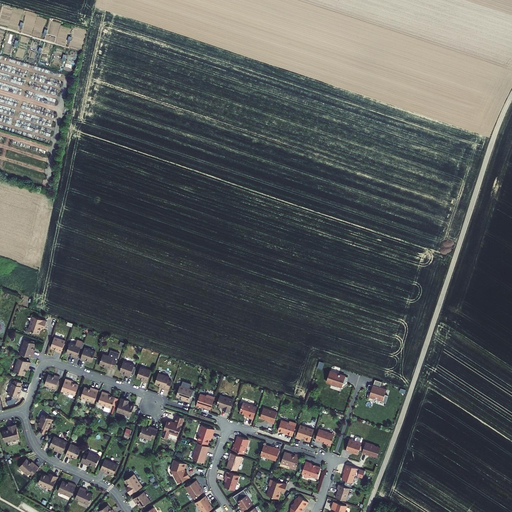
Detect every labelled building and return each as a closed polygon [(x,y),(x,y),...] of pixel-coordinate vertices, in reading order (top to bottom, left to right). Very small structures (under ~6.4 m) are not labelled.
[(28,330),(39,334),(41,328),(41,326),(44,327),(47,321),(33,316),(28,330)] [(57,352),(61,353),(62,350),(63,348),(63,346),(64,343),(65,341),(54,337),(51,348),(56,350),(58,350),(57,352)] [(20,353),(32,358),(34,351),(33,350),(33,349),(35,343),(34,343),(30,342),(25,340),(20,353)] [(77,340),(76,344),(70,342),(70,343),(68,350),(66,353),(72,355),(73,355),(73,357),(77,358),(83,342),(77,340)] [(85,348),(80,360),(84,361),(85,359),(86,360),(92,362),(96,351),(85,348)] [(107,367),(108,366),(111,367),(114,368),(119,353),(111,350),(109,356),(103,354),(99,365),(107,367)] [(28,369),(31,362),(18,358),(14,372),(24,375),(26,370),(27,368),(28,369)] [(126,376),(130,377),(134,365),(123,361),(120,371),(125,373),(127,374),(126,376)] [(143,381),(147,383),(151,371),(140,367),(137,377),(142,379),(144,380),(143,381)] [(332,383),(331,384),(336,386),(337,385),(342,387),(343,383),(345,384),(348,377),(342,375),(341,376),(338,375),(339,374),(330,371),(326,382),(332,383)] [(158,373),(155,384),(162,386),(161,388),(169,390),(172,381),(168,379),(169,377),(158,373)] [(56,389),(60,376),(56,375),(56,377),(54,376),(49,374),(45,385),(56,389)] [(72,381),(65,378),(61,391),(75,395),(78,385),(73,383),(71,382),(72,381)] [(8,394),(19,397),(21,390),(20,389),(21,386),(22,382),(15,380),(13,384),(12,383),(8,394)] [(183,400),(189,402),(191,398),(192,395),(193,391),(193,390),(189,389),(191,384),(183,381),(181,386),(180,386),(176,396),(182,398),(183,399),(183,400)] [(373,385),(369,384),(367,389),(371,390),(369,397),(375,399),(375,398),(381,400),(380,401),(386,403),(388,396),(385,395),(387,390),(380,387),(373,385)] [(94,402),(99,390),(92,388),(92,389),(90,389),(84,387),(81,397),(94,402)] [(109,393),(102,391),(98,403),(111,408),(115,397),(110,395),(108,395),(109,393)] [(211,410),(215,397),(208,395),(206,395),(201,394),(200,395),(196,406),(202,407),(202,406),(205,407),(205,408),(211,410)] [(229,412),(234,400),(220,395),(217,405),(223,408),(223,410),(229,412)] [(129,400),(121,398),(116,411),(130,416),(134,405),(128,403),(129,400)] [(247,417),(253,419),(257,407),(243,402),(240,412),(247,415),(247,417)] [(268,421),(274,423),(278,412),(264,408),(260,418),(268,420),(268,421)] [(41,432),(44,433),(46,429),(48,426),(49,426),(53,419),(42,414),(38,425),(43,427),(41,432)] [(184,418),(177,416),(175,422),(167,420),(162,436),(168,438),(168,437),(169,433),(177,436),(178,436),(184,418)] [(281,420),(278,430),(286,433),(286,434),(292,436),(297,423),(289,421),(289,423),(281,420)] [(19,438),(16,424),(9,426),(10,429),(9,429),(2,431),(5,442),(19,438)] [(150,428),(143,425),(139,436),(150,440),(151,437),(155,438),(158,429),(151,426),(150,428)] [(300,425),(296,437),(301,439),(302,438),(305,439),(304,440),(310,441),(314,430),(300,425)] [(200,434),(198,441),(208,444),(210,437),(212,438),(215,430),(203,426),(202,429),(201,429),(200,433),(200,434)] [(330,446),(333,437),(332,435),(326,432),(326,431),(321,430),(319,429),(316,439),(322,442),(323,441),(325,442),(326,443),(325,444),(330,446)] [(56,451),(62,454),(67,442),(54,436),(50,446),(55,449),(56,449),(56,451)] [(238,436),(236,441),(235,444),(234,444),(232,450),(244,454),(246,447),(247,446),(248,444),(247,443),(249,439),(238,436)] [(356,438),(355,440),(349,439),(346,451),(351,452),(354,451),(354,452),(358,453),(359,451),(360,447),(362,440),(361,439),(358,437),(356,438)] [(366,442),(362,453),(367,455),(368,454),(377,457),(380,448),(374,446),(374,445),(366,442)] [(71,443),(65,455),(69,457),(70,455),(71,456),(77,458),(81,448),(71,443)] [(204,463),(209,447),(198,443),(193,459),(204,463)] [(276,460),(280,449),(273,447),(264,444),(260,455),(276,460)] [(292,454),(285,451),(281,463),(290,466),(290,468),(296,470),(300,455),(295,454),(295,456),(293,456),(293,455),(292,454)] [(85,453),(81,462),(88,465),(88,464),(90,464),(95,467),(100,456),(89,452),(88,454),(85,453)] [(229,460),(227,467),(237,470),(240,463),(242,456),(231,453),(229,459),(229,460)] [(33,475),(39,467),(33,462),(32,464),(31,463),(26,459),(19,467),(28,475),(30,473),(33,475)] [(105,459),(100,471),(106,473),(107,472),(108,472),(114,475),(118,465),(105,459)] [(185,467),(186,464),(174,460),(173,465),(173,466),(172,470),(174,474),(173,474),(175,480),(178,480),(177,481),(178,483),(190,477),(186,470),(185,471),(184,469),(184,468),(185,468),(185,467)] [(313,464),(306,462),(305,463),(302,473),(304,474),(304,475),(309,477),(311,476),(317,478),(321,467),(316,466),(315,466),(312,465),(313,464)] [(365,471),(346,464),(344,472),(345,472),(345,474),(344,474),(342,479),(353,482),(355,474),(363,477),(365,471)] [(234,490),(239,475),(227,471),(225,478),(227,479),(224,487),(234,490)] [(52,490),(58,477),(50,473),(49,476),(43,473),(38,484),(52,490)] [(126,489),(130,494),(142,487),(134,474),(125,480),(128,485),(129,487),(126,489)] [(285,491),(287,484),(271,479),(269,484),(270,486),(267,495),(279,499),(281,493),(280,493),(281,490),(285,491)] [(193,499),(194,498),(199,495),(204,492),(200,487),(199,487),(198,485),(199,484),(196,480),(186,487),(193,499)] [(71,497),(76,485),(70,482),(69,484),(68,483),(63,481),(58,491),(71,497)] [(346,501),(350,488),(339,484),(337,488),(338,489),(336,497),(346,501)] [(87,490),(80,487),(75,499),(88,504),(93,494),(87,492),(86,491),(87,490)] [(144,492),(133,499),(135,502),(137,501),(137,502),(141,507),(150,501),(144,492)] [(247,495),(237,501),(241,507),(240,507),(242,511),(253,504),(247,495)] [(196,502),(202,511),(206,511),(213,508),(210,504),(209,504),(208,504),(207,502),(209,501),(206,496),(196,502)] [(308,502),(299,496),(298,498),(296,498),(294,501),(295,502),(291,507),(290,511),(300,511),(301,511),(304,507),(304,508),(305,507),(308,502)] [(344,511),(347,506),(333,502),(331,509),(334,509),(332,511),(344,511)]
